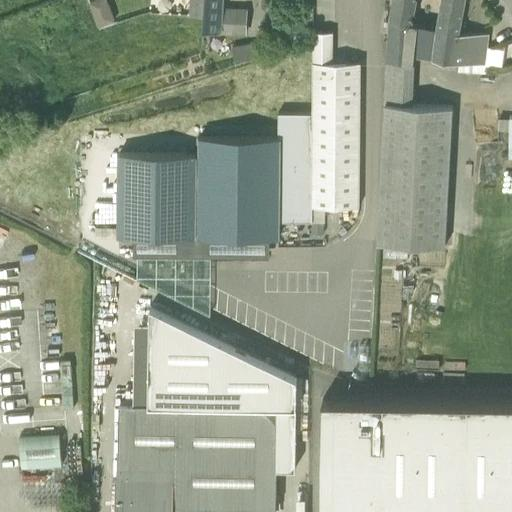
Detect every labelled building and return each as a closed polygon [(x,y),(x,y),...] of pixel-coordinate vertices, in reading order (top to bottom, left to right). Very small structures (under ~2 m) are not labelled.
[(92,0),(99,23),(116,19),(110,0),(92,0)] [(191,0),(190,12),(205,13),(205,0),(191,0)] [(205,0),(205,13),(204,26),(220,27),(220,30),(246,32),(248,6),(225,5),(224,0),(205,0)] [(456,101),(414,97),(416,52),(433,55),(436,26),(410,21),(414,0),(394,0),(388,36),(378,239),(448,243),(456,101)] [(433,55),(484,61),(488,33),(458,32),(463,0),(443,0),(438,27),(436,26),(433,55)] [(313,205),(359,206),(361,61),(333,61),(333,31),(313,31),(312,110),(280,110),(280,136),(200,135),(199,236),(279,236),(279,219),(313,219),(313,205)] [(474,138),(473,107),(458,108),(458,129),(462,128),(463,138),(474,138)] [(453,156),(452,226),(473,227),(475,144),(467,144),(466,157),(453,156)] [(59,314),(41,314),(42,358),(56,358),(57,368),(61,368),(59,314)] [(320,511),(511,511),(511,400),(323,398),(320,511)] [(174,511),(175,506),(276,508),(277,404),(120,402),(118,473),(116,473),(115,511),(174,511)] [(22,467),(62,464),(60,433),(20,436),(22,467)]
